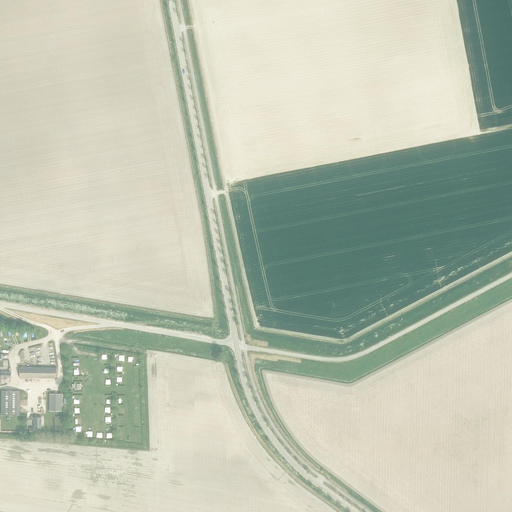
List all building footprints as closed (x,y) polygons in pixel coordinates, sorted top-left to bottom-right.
[(199,36),(203,36),(203,40),(206,39),(205,31),(198,33),(199,36)] [(56,367),(20,367),(20,377),(56,377),(56,367)] [(20,390),(2,390),(2,415),(19,415),(20,390)] [(62,394),(50,394),(49,411),(62,411),(62,394)] [(41,427),(41,417),(31,417),(30,419),(34,419),(34,427),(41,427)]
